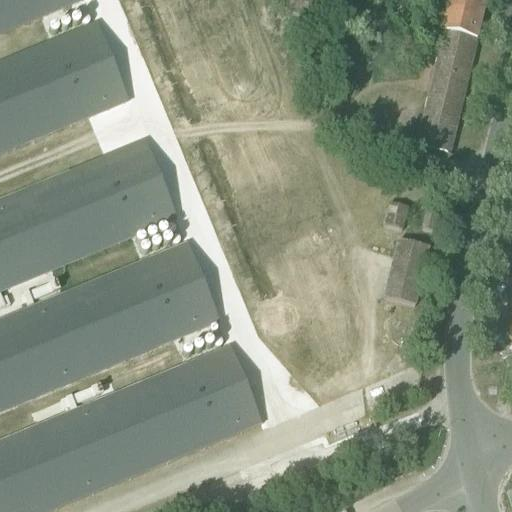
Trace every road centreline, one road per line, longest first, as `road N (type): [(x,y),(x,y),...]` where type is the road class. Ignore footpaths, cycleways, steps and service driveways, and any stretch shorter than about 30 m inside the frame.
road 1 (unclassified): [(461,411),(461,310),(511,89)]
road 2 (unclassified): [(197,511),(415,421),(461,411)]
